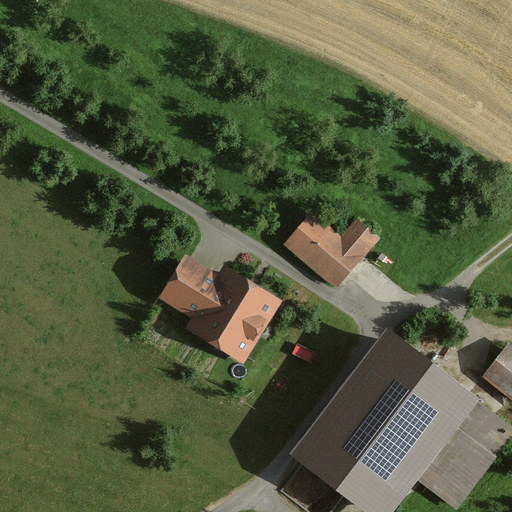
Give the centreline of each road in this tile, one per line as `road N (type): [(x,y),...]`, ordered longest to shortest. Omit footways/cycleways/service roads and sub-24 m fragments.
road 1 (track): [(0,97),(390,329)]
road 2 (track): [(390,329),(274,469),(223,511)]
road 3 (track): [(390,329),(511,239)]
